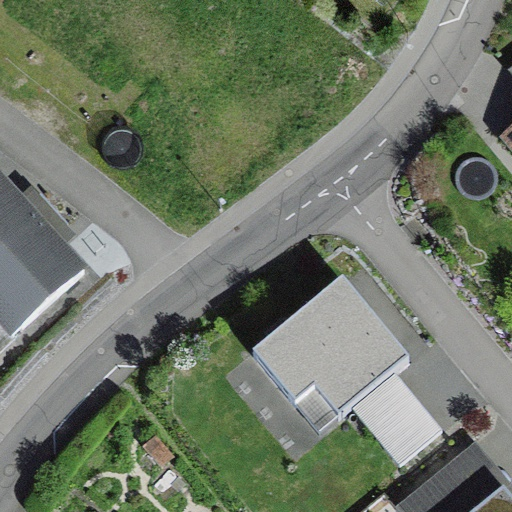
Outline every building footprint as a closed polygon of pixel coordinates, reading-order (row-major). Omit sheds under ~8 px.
[(511,141),(500,150),(511,164),(511,141)] [(0,268),(50,226),(0,167),(0,268)] [(0,379),(105,290),(50,226),(0,268),(0,379)] [(459,418),(361,291),(266,364),(364,491),(459,418)] [(511,511),(511,498),(487,465),(422,511),(511,511)]
